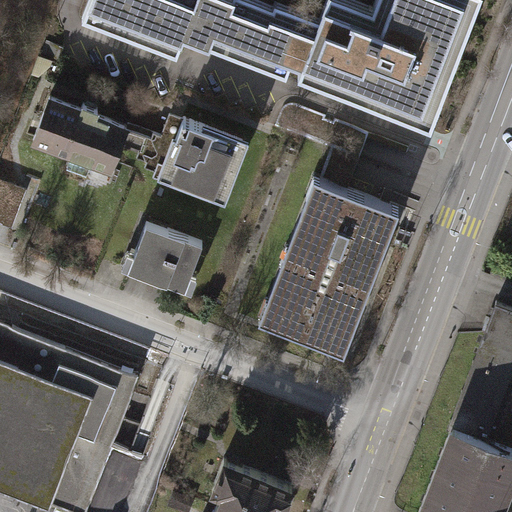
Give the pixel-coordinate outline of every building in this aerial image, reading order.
[(287,59),(298,63),(316,19),(271,2),(269,6),(253,0),(86,0),(80,16),(172,52),(180,33),(282,72),(287,59)] [(350,0),(322,0),(316,19),(298,63),(295,72),(329,85),(425,122),(472,0),(371,0),(369,7),(350,0)] [(46,95),(29,139),(106,168),(116,141),(122,126),(122,124),(92,113),(94,108),(78,102),(77,107),(46,95)] [(137,149),(135,155),(145,159),(143,164),(219,192),(239,138),(180,116),(178,122),(173,120),(165,117),(159,134),(149,131),(147,135),(122,126),(116,141),(137,149)] [(268,298),(261,317),(333,345),(340,326),(344,328),(358,290),(352,288),(358,272),(364,275),(385,222),(381,220),(388,202),(362,192),(316,174),(309,193),(304,191),(284,244),(291,246),(285,262),(278,259),(264,296),(268,298)] [(28,187),(0,177),(0,221),(13,227),(28,187)] [(142,218),(124,265),(180,286),(198,240),(142,218)] [(449,422),(511,446),(511,306),(492,299),(446,421),(449,422)] [(85,511),(139,371),(13,324),(1,355),(0,354),(0,483),(46,501),(47,498),(83,511),(85,511)] [(490,511),(498,493),(511,457),(511,446),(449,422),(413,511),(490,511)] [(255,469),(220,456),(208,488),(217,491),(209,511),(277,511),(289,482),(255,469)]
